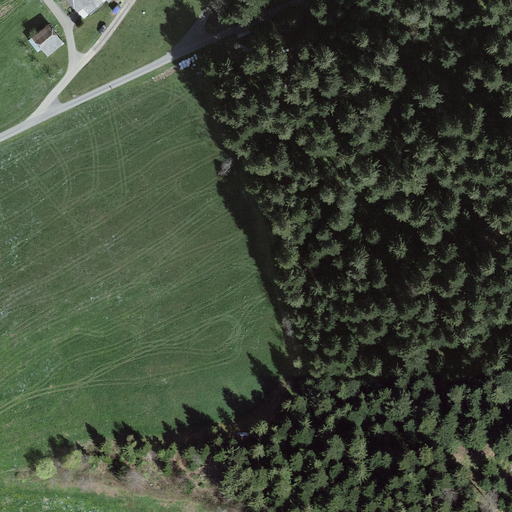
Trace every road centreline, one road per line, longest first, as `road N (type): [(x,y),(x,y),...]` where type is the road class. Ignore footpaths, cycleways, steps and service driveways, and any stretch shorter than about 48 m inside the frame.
road 1 (unclassified): [(297,0),(0,138)]
road 2 (track): [(132,0),(34,122)]
